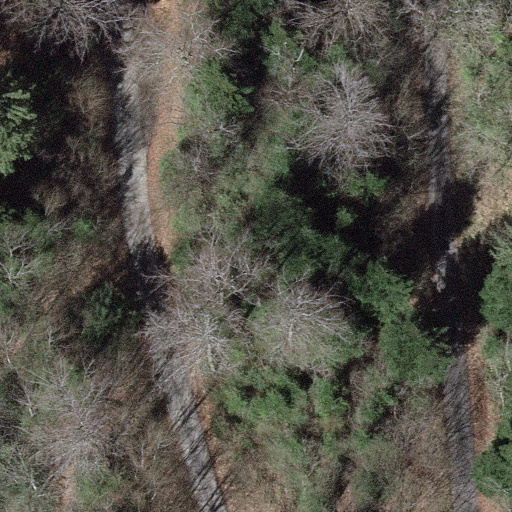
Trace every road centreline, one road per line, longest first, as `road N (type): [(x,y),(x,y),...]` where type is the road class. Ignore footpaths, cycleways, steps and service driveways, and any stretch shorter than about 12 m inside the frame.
road 1 (track): [(216,511),(134,220),(112,0)]
road 2 (track): [(437,0),(436,140),(461,511)]
